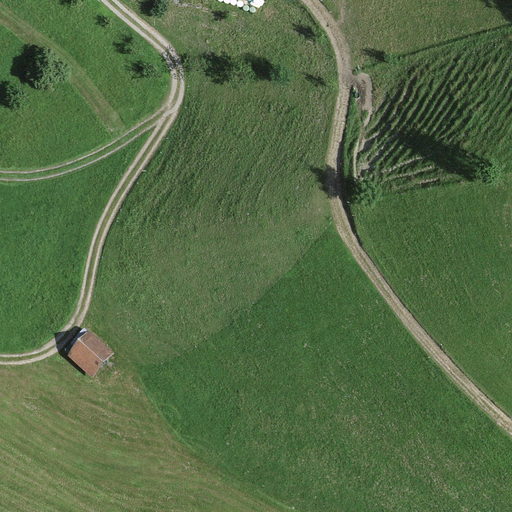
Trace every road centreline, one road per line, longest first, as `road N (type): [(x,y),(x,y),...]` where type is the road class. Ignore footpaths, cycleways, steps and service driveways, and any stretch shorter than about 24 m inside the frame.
road 1 (track): [(511,425),(423,338),(373,271),(344,211),(336,171),(345,55),(309,0)]
road 2 (track): [(0,361),(44,363),(69,346),(84,318),(100,243),(177,100),(172,53),(112,0)]
road 3 (track): [(0,175),(65,167),(177,100)]
